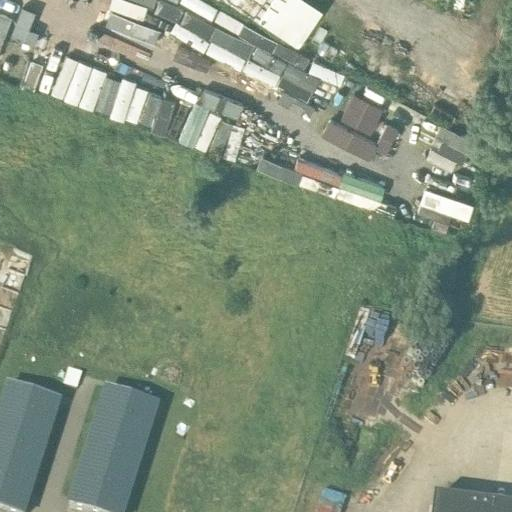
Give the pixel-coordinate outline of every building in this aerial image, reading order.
[(224,0),(301,39),(320,3),(314,0),(224,0)] [(0,9),(0,38),(9,13),(0,9)] [(32,89),(41,62),(30,59),(21,85),(32,89)] [(376,117),(382,104),(350,90),(336,119),(327,115),(318,133),(368,155),(373,144),(386,150),(396,127),(376,117)] [(459,161),(471,139),(439,121),(426,144),(459,161)] [(266,157),(253,154),(250,169),(297,179),(306,138),(271,130),(266,157)] [(391,213),(400,189),(330,164),(325,180),(309,175),(306,184),(391,213)] [(0,405),(0,511),(24,511),(58,406),(5,389),(0,405)] [(68,508),(79,511),(125,511),(157,410),(105,393),(68,508)]
